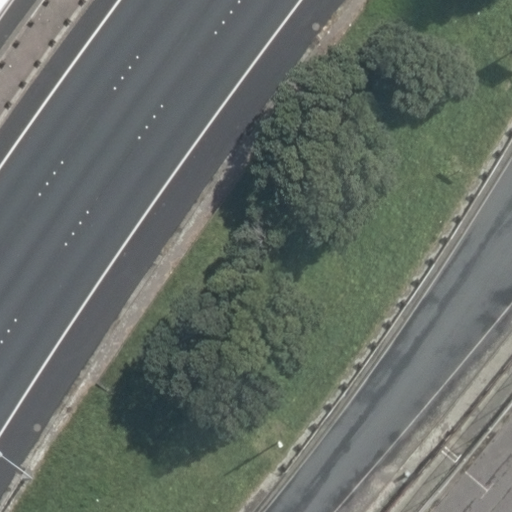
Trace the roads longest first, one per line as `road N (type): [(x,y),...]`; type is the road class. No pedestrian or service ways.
road 1 (motorway): [(511,240),(295,511)]
road 2 (motorway): [(192,0),(58,175),(0,266)]
